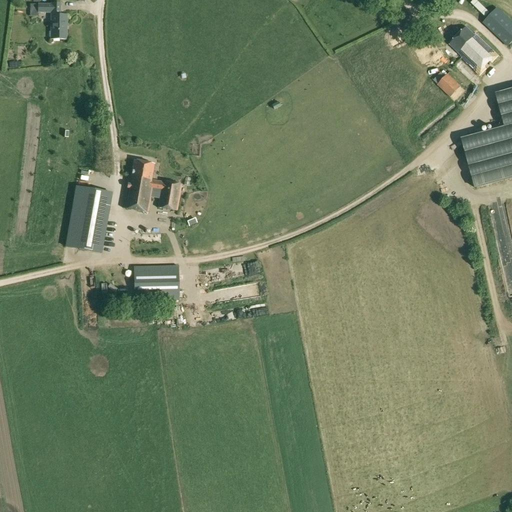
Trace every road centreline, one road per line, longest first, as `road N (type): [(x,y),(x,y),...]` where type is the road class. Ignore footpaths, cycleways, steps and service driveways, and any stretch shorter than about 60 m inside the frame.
road 1 (track): [(0,283),(95,264),(208,257),(290,236),(404,172),(511,79)]
road 2 (track): [(102,0),(123,261)]
road 3 (track): [(511,65),(467,16),(423,14),(404,0)]
